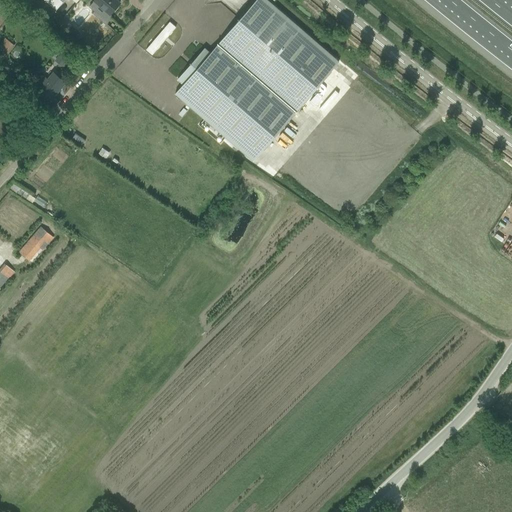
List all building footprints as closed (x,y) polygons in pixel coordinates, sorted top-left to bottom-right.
[(44,0),(56,10),(65,0),(44,0)] [(95,0),(94,1),(110,15),(120,3),(116,0),(95,0)] [(183,84),(175,93),(253,161),(339,61),(267,0),(255,0),(210,53),(205,48),(178,79),(183,84)] [(60,30),(68,22),(63,17),(58,13),(51,21),(55,25),(60,30)] [(170,22),(146,50),(152,55),(176,27),(170,22)] [(0,43),(0,58),(2,61),(16,45),(6,37),(0,43)] [(63,67),(71,57),(62,50),(55,61),(63,67)] [(156,61),(148,70),(166,86),(174,76),(156,61)] [(44,74),(33,84),(35,85),(30,91),(31,92),(36,96),(41,91),(51,99),(65,82),(52,71),(47,77),(44,74)] [(17,91),(24,84),(11,74),(5,81),(17,91)] [(276,136),(284,143),(300,124),(292,118),(276,136)] [(73,138),(83,145),(86,140),(75,134),(73,138)] [(110,153),(102,148),(98,154),(106,159),(110,153)] [(41,226),(18,252),(32,263),(54,238),(51,235),(53,232),(44,224),(41,227),(41,226)] [(0,288),(15,272),(6,264),(0,270),(0,288)]
